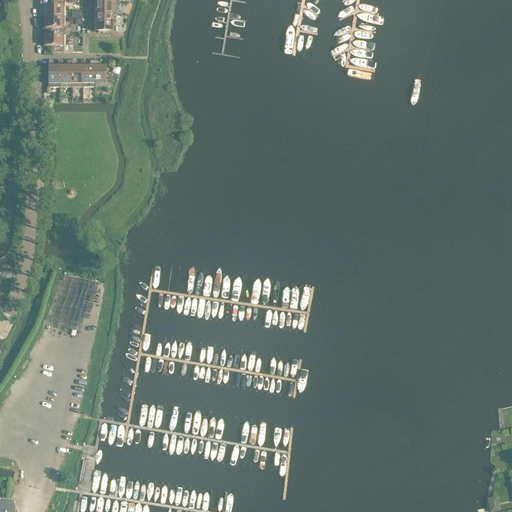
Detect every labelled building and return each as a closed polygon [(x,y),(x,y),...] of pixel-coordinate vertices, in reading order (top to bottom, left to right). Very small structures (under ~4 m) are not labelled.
[(45,6),(45,17),(64,17),(64,0),(50,0),(51,6),(45,6)] [(95,15),(98,15),(114,15),(116,15),(116,3),(89,3),(89,8),(95,8),(95,15)] [(114,15),(98,15),(98,32),(110,32),(116,32),(116,27),(114,27),(114,15)] [(51,28),(51,34),(64,35),(69,35),(69,28),(64,28),(64,17),(45,17),(45,28),(51,28)] [(64,35),(51,34),(45,34),(45,46),(51,46),(51,53),(73,53),(73,47),(72,46),(64,46),(64,35)] [(48,88),(60,88),(60,61),(58,61),(58,66),(53,66),(53,61),(48,61),(48,66),(48,88)] [(60,88),(71,88),(71,61),(67,61),(67,67),(62,66),(62,61),(60,61),(60,88)] [(71,88),(83,88),(83,67),(76,67),(76,61),(71,61),(71,88)] [(83,88),(94,88),(94,61),(90,61),(90,67),(85,67),(85,61),(83,61),(83,67),(83,88)] [(94,61),(94,88),(106,88),(106,67),(99,67),(99,61),(94,61)] [(487,499),(490,511),(494,511),(501,510),(497,496),(487,499)] [(0,511),(9,511),(10,507),(8,500),(0,499),(0,511)]
